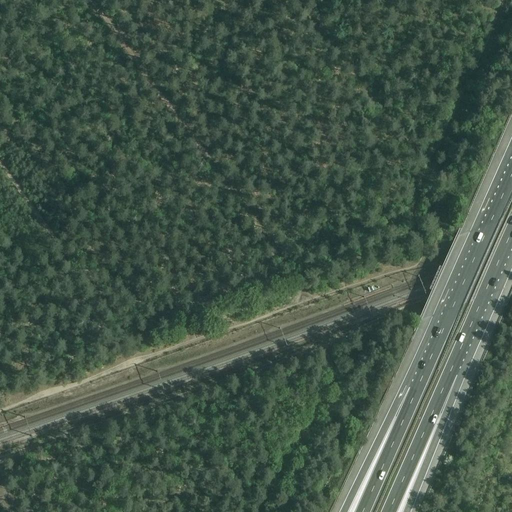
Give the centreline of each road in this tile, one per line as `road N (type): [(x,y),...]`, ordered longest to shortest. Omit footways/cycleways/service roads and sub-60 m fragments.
road 1 (track): [(0,459),(290,358),(511,266)]
road 2 (track): [(306,300),(89,0)]
road 3 (track): [(0,410),(306,300)]
road 4 (motorway): [(511,175),(416,389)]
road 5 (motorway): [(449,372),(511,233)]
road 6 (motorway): [(388,511),(449,372)]
road 7 (motorway): [(403,511),(449,372)]
road 8 (motorway): [(416,389),(348,511)]
road 9 (motorway): [(416,389),(361,511)]
